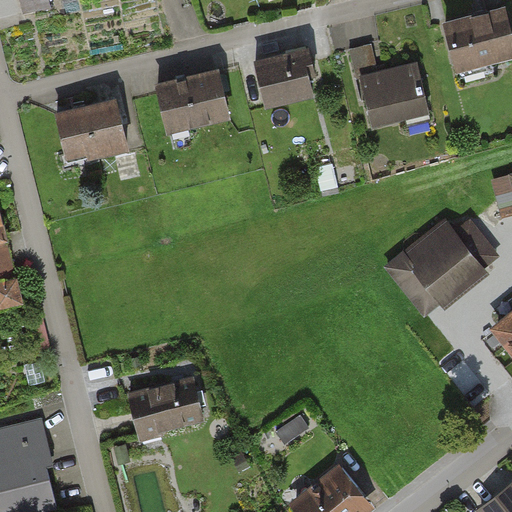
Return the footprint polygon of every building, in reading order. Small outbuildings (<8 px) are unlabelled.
[(53,0),(24,0),(27,11),(55,6),(53,0)] [(511,8),(447,25),(458,69),(511,55),(511,8)] [(376,46),(354,51),(372,123),(439,107),(428,62),(383,73),(376,46)] [(317,47),(255,63),(267,108),(328,93),(317,47)] [(232,70),(156,88),(167,130),(242,111),(232,70)] [(131,98),(60,116),(71,162),(143,144),(131,98)] [(511,174),(494,180),(504,215),(511,212),(511,174)] [(10,197),(0,199),(0,309),(36,302),(30,275),(20,277),(12,240),(19,238),(10,197)] [(455,233),(445,220),(388,266),(425,312),(496,255),(470,222),(455,233)] [(511,317),(499,328),(511,344),(511,317)] [(199,421),(187,380),(123,398),(134,439),(199,421)] [(309,428),(301,416),(277,432),(285,443),(309,428)] [(51,455),(42,418),(7,427),(12,445),(0,447),(0,511),(28,504),(29,511),(31,511),(57,505),(44,457),(51,455)] [(358,511),(371,502),(342,467),(296,504),(302,511),(358,511)] [(511,511),(511,491),(485,511),(511,511)]
